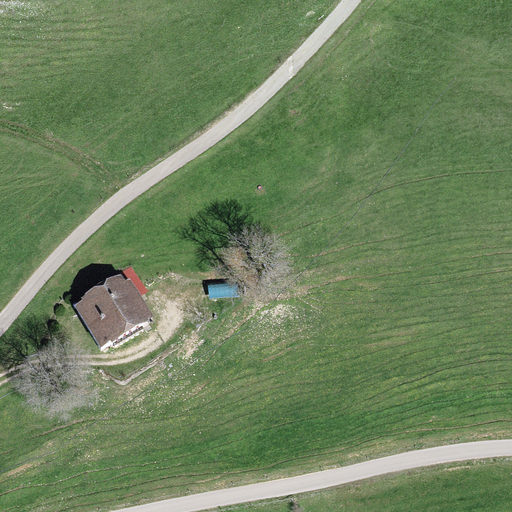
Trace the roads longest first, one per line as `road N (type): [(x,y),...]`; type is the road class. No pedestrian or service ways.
road 1 (track): [(351,0),(230,120),(80,232),(0,324)]
road 2 (unclassified): [(511,447),(147,511)]
road 3 (track): [(167,329),(116,357),(0,378)]
road 4 (track): [(0,127),(48,142),(130,191)]
